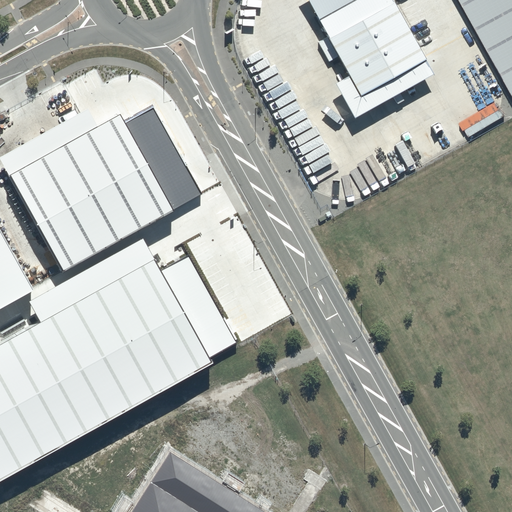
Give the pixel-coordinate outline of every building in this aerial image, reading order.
[(511,0),(455,0),(511,94),(511,0)] [(0,473),(207,363),(140,238),(80,270),(92,291),(0,340),(0,473)] [(285,457),(206,409),(188,438),(266,487),(285,457)] [(242,411),(236,422),(253,433),(260,422),(242,411)] [(264,511),(271,502),(152,428),(100,511),(264,511)]
